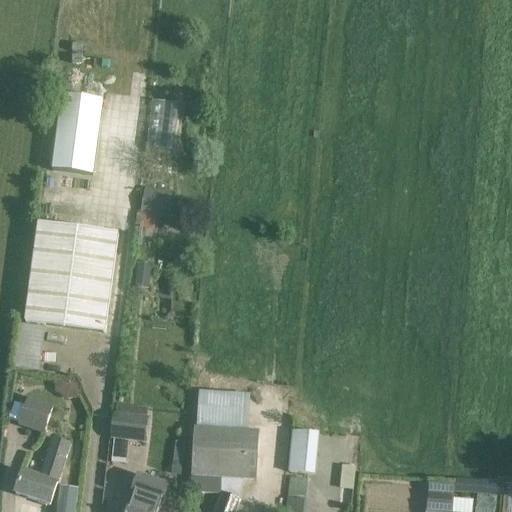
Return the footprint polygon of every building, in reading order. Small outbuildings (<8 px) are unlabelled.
[(103,101),(62,96),(52,172),(93,178),(103,101)] [(145,189),(141,214),(167,219),(172,194),(145,189)] [(38,224),(25,324),(106,334),(119,235),(38,224)] [(257,237),(255,261),(287,264),(289,241),(257,237)] [(28,398),(19,426),(43,435),(53,407),(28,398)] [(113,415),(110,441),(146,444),(148,419),(145,419),(146,411),(117,408),(116,415),(113,415)] [(237,511),(241,501),(242,497),(244,482),(256,482),(259,433),(248,432),(197,429),(195,429),(191,495),(220,496),(214,511),(237,511)] [(292,432),(288,473),(315,476),(318,435),(292,432)] [(23,473),(15,494),(50,506),(57,484),(70,444),(54,438),(40,478),(23,473)] [(353,491),(354,469),(343,468),(341,490),(353,491)] [(158,511),(161,504),(163,505),(169,486),(138,476),(132,494),(134,495),(131,506),(130,505),(127,511),(158,511)] [(496,511),(498,483),(425,480),(423,511),(496,511)]
